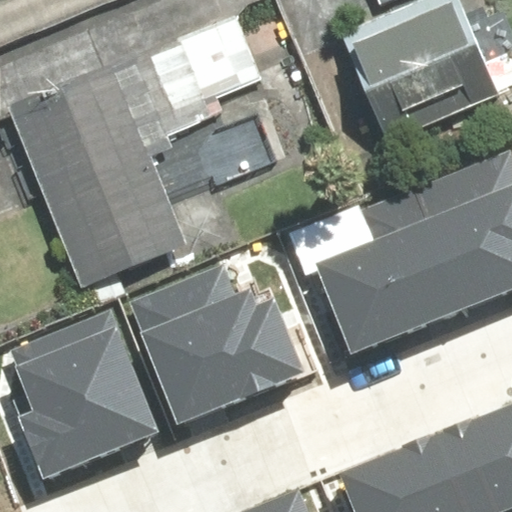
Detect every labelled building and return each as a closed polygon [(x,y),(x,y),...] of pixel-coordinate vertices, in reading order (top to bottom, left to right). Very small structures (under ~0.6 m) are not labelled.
[(439,0),(354,35),(400,145),(511,99),(511,76),(480,0),(439,0)] [(387,0),(391,11),(419,0),(387,0)] [(228,13),(16,100),(93,287),(200,243),(156,138),(262,95),(228,13)] [(317,267),(346,342),(511,276),(511,173),(505,157),(411,193),(423,226),(317,267)] [(215,273),(124,307),(172,434),(321,379),(285,284),(227,306),(215,273)] [(102,309),(0,350),(0,401),(31,477),(150,429),(102,309)] [(511,511),(511,409),(439,440),(469,511),(511,511)] [(469,511),(439,440),(339,483),(351,511),(469,511)] [(306,511),(301,498),(264,511),(306,511)]
